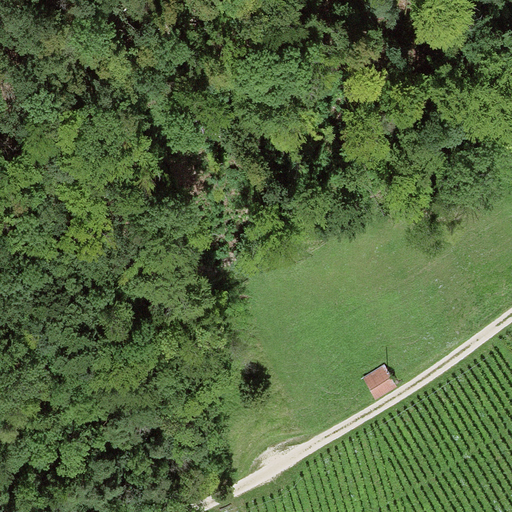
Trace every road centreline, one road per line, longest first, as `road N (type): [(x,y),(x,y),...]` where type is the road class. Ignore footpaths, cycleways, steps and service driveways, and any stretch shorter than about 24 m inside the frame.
road 1 (track): [(511,35),(459,124),(388,201),(214,311)]
road 2 (track): [(178,511),(343,428),(511,310)]
